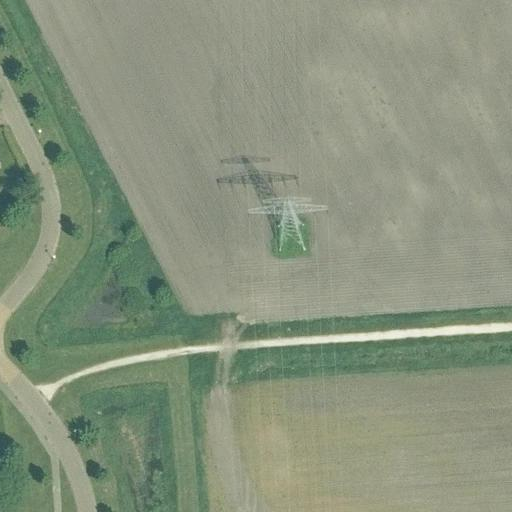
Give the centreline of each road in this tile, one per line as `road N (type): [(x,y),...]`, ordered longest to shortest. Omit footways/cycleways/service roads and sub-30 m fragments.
road 1 (residential): [(0,318),(33,269),(51,210),(42,169),(0,82)]
road 2 (residential): [(86,511),(58,439),(0,363)]
